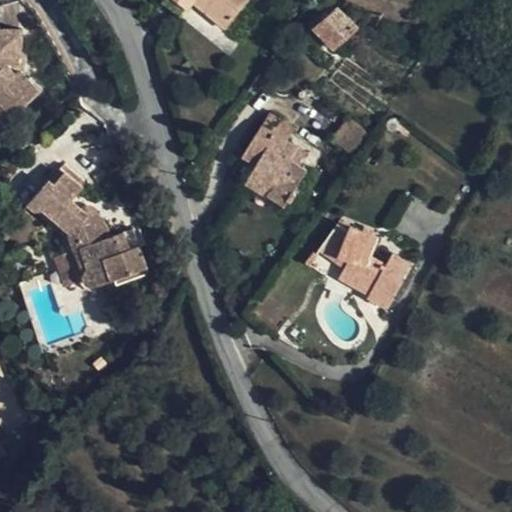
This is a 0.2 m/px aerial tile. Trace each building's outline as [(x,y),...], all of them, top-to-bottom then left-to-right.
[(179,0),(188,7),(194,0),(227,27),(247,0),(179,0)] [(358,25),(341,8),(317,28),(334,45),(358,25)] [(0,28),(0,67),(1,69),(0,69),(0,125),(12,115),(15,118),(41,92),(23,72),(23,29),(0,28)] [(271,113),(264,124),(288,141),(296,129),(271,113)] [(354,153),(369,133),(349,118),(333,137),(354,153)] [(246,182),(253,187),(285,206),(309,171),(300,166),(308,153),(288,141),(264,124),(234,171),(249,180),(246,182)] [(407,136),(412,129),(403,124),(398,131),(407,136)] [(113,279),(148,267),(140,245),(131,247),(125,230),(116,234),(111,227),(102,231),(91,214),(82,207),(74,201),(84,188),(61,168),(30,204),(66,234),(71,251),(56,257),(66,286),(81,281),(84,286),(88,289),(92,291),(98,291),(106,289),(115,285),(113,279)] [(87,205),(82,207),(91,214),(102,231),(111,227),(98,207),(95,205),(90,204),(87,205)] [(348,232),(338,224),(324,243),(350,261),(345,268),(341,277),(370,293),(371,297),(387,307),(412,264),(394,254),(388,264),(372,255),(380,237),(352,226),(348,232)] [(320,249),(345,268),(350,261),(324,243),(320,249)] [(150,273),(148,267),(113,279),(115,285),(150,273)] [(260,294),(246,314),(277,336),(290,316),(260,294)]
